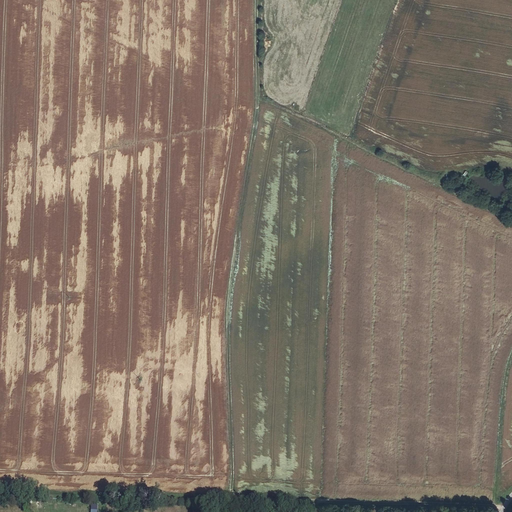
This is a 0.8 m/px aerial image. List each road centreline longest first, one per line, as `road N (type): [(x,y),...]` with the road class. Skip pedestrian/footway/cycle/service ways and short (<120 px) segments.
road 1 (track): [(503,505),(0,490)]
road 2 (track): [(257,0),(258,109),(231,297),(233,497)]
road 3 (track): [(511,347),(492,505)]
